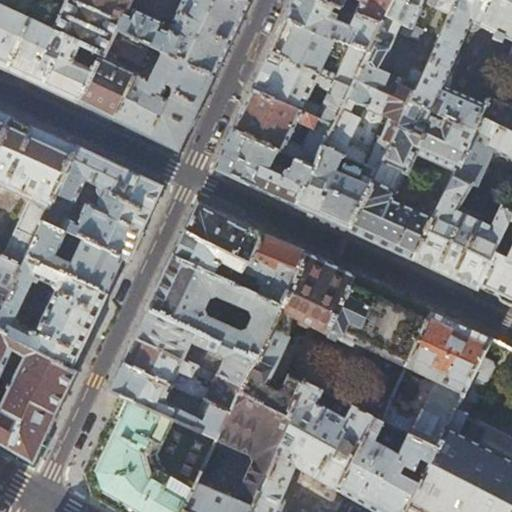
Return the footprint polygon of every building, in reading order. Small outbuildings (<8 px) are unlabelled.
[(0,0),(0,68),(20,78),(77,104),(99,60),(101,55),(103,55),(115,30),(120,20),(76,0),(66,0),(68,1),(54,30),(9,9),(13,0),(0,0)] [(76,0),(120,20),(123,14),(129,0),(76,0)] [(250,2),(246,0),(183,0),(167,34),(161,31),(164,24),(133,10),(130,18),(123,14),(120,20),(115,30),(150,46),(164,52),(214,76),(226,52),(229,46),(250,2)] [(380,25),(323,0),(292,0),(285,17),(367,53),(380,25)] [(391,0),(380,25),(367,53),(350,88),(333,125),(323,146),(343,155),(367,164),(378,169),(410,101),(422,74),(413,70),(408,81),(379,68),(398,24),(402,26),(400,33),(407,36),(420,7),(419,6),(422,1),(433,6),(432,7),(449,14),(456,0),(391,0)] [(391,0),(323,0),(380,25),(391,0)] [(422,74),(410,101),(429,110),(445,117),(475,130),(481,117),(491,96),(485,93),(480,103),(441,85),(471,20),(496,31),(493,38),(501,41),(503,35),(511,39),(511,0),(456,0),(449,14),(422,74)] [(367,53),(285,17),(277,32),(268,52),(350,88),(367,53)] [(164,52),(153,76),(150,74),(146,82),(114,67),(120,54),(142,64),(150,46),(115,30),(103,55),(101,55),(99,60),(77,104),(124,127),(175,150),(179,152),(195,118),(197,114),(214,76),(164,52)] [(260,69),(251,88),(333,125),(350,88),(268,52),(260,69)] [(314,166),(323,146),(333,125),(251,88),(242,109),(232,128),(314,166)] [(511,99),(493,91),(491,96),(481,117),(511,131),(511,99)] [(395,200),(416,152),(456,170),(475,130),(445,117),(440,127),(436,125),(438,121),(431,117),(429,122),(425,120),(429,110),(410,101),(378,169),(349,231),(365,238),(381,246),(413,261),(433,218),(395,200)] [(43,222),(78,146),(17,118),(13,116),(0,109),(0,282),(11,288),(26,258),(43,222)] [(476,187),(493,151),(511,159),(511,131),(481,117),(475,130),(456,170),(433,218),(413,261),(445,275),(465,284),(477,290),(479,286),(495,252),(510,221),(511,217),(511,201),(508,208),(501,205),(491,226),(457,209),(469,184),(476,187)] [(252,187),(296,207),(314,166),(232,128),(223,147),(213,169),(216,170),(252,187)] [(43,222),(61,230),(65,220),(76,225),(71,235),(123,258),(128,261),(129,259),(145,224),(162,188),(161,185),(120,166),(119,165),(78,146),(43,222)] [(343,155),(323,146),(314,166),(296,207),(322,219),(349,231),(378,169),(367,164),(359,181),(336,170),(343,155)] [(194,211),(186,228),(246,258),(261,230),(234,218),(198,201),(194,211)] [(511,217),(510,221),(511,221),(511,242),(505,257),(495,252),(479,286),(511,301),(511,217)] [(61,230),(43,222),(26,258),(106,293),(112,281),(122,259),(123,258),(71,235),(61,230)] [(181,238),(173,255),(213,274),(217,265),(225,269),(221,278),(234,284),(246,258),(186,228),(181,238)] [(307,252),(283,241),(261,230),(246,258),(234,284),(281,306),(307,252)] [(329,262),(307,252),(281,306),(256,359),(244,385),(240,394),(286,418),(302,382),(288,376),(282,388),(276,390),(267,386),(264,379),(268,371),(272,369),(288,337),(291,316),(329,334),(354,274),(329,262)] [(161,281),(147,309),(193,328),(194,327),(256,359),(281,306),(234,284),(221,278),(213,274),(173,255),(161,281)] [(89,332),(93,323),(106,293),(26,258),(11,288),(0,312),(0,329),(72,369),(72,368),(89,332)] [(392,292),(354,274),(329,334),(327,339),(335,343),(337,338),(353,346),(356,341),(406,365),(431,310),(405,298),(392,292)] [(0,312),(11,288),(0,282),(0,312)] [(142,321),(134,337),(182,358),(182,357),(196,364),(205,346),(224,355),(215,372),(244,385),(256,359),(194,327),(193,328),(147,309),(142,321)] [(459,323),(431,310),(406,365),(405,367),(435,381),(420,412),(391,399),(381,421),(436,448),(455,410),(462,397),(483,356),(492,338),(459,323)] [(53,418),(66,391),(75,371),(72,369),(0,329),(0,443),(33,463),(34,461),(53,418)] [(130,346),(122,362),(233,409),(240,394),(244,385),(215,372),(196,364),(182,357),(182,358),(134,337),(130,346)] [(483,356),(462,397),(476,403),(494,366),(492,360),(483,356)] [(233,409),(122,362),(118,371),(108,391),(122,396),(171,418),(213,436),(218,439),(233,409)] [(397,385),(403,388),(406,380),(400,378),(397,385)] [(404,511),(407,506),(418,483),(399,475),(402,467),(413,472),(415,468),(424,472),(436,448),(381,421),(352,406),(345,420),(314,404),(321,391),(303,382),(302,382),(286,418),(290,420),(285,436),(251,511),(404,511)] [(240,394),(233,409),(218,439),(215,445),(195,488),(183,511),(251,511),(285,436),(290,420),(286,418),(240,394)] [(156,452),(171,418),(122,396),(121,397),(101,440),(86,471),(94,495),(106,502),(123,511),(183,511),(195,488),(162,469),(156,452)] [(455,410),(436,448),(424,472),(418,483),(407,506),(418,511),(505,511),(511,501),(511,461),(457,434),(466,415),(455,410)] [(215,445),(218,439),(213,436),(210,442),(215,445)]
